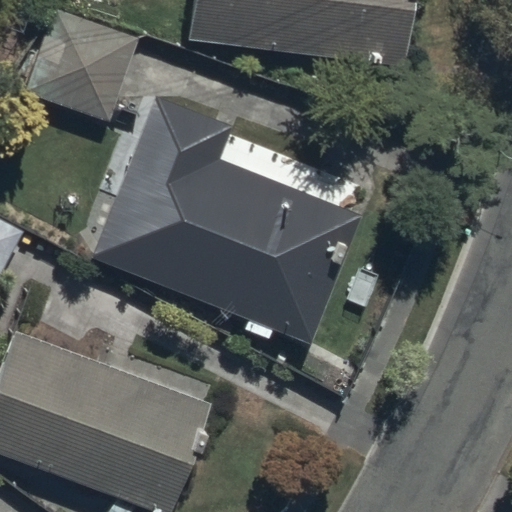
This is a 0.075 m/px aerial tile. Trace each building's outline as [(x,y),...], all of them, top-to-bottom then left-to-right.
[(186,0),(182,36),(402,64),(410,0),(186,0)] [(105,119),(139,37),(55,2),(21,84),(105,119)] [(153,93),(89,253),(247,317),(243,326),(266,336),(269,327),(306,342),(338,263),(331,260),(337,245),(344,247),(358,213),(216,156),(229,124),(153,93)] [(0,222),(0,266),(18,232),(0,222)] [(11,326),(0,355),(0,450),(165,511),(169,511),(211,400),(11,326)]
